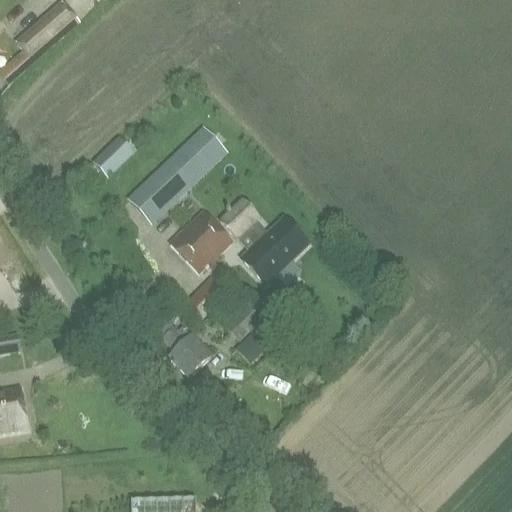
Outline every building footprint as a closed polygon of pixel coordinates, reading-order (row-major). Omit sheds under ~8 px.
[(34,67),(79,27),(61,7),(16,47),(34,67)] [(128,203),(151,227),(178,201),(179,201),(227,156),(203,131),(155,176),(155,177),(128,203)] [(106,180),(124,164),(110,148),(92,165),(106,180)] [(241,263),(264,287),(307,247),(284,222),(268,238),(255,224),(259,221),(242,203),(219,224),(236,242),(248,232),(260,245),(241,263)] [(199,277),(232,244),(203,215),(170,247),(199,277)] [(212,283),(183,311),(197,324),(225,296),(212,283)] [(248,308),(225,329),(238,343),(257,326),(261,322),(248,308)] [(257,338),(239,355),(252,368),(270,352),(269,351),(285,336),(274,324),(258,339),(257,338)] [(169,361),(189,381),(211,360),(182,330),(177,335),(174,332),(162,342),(175,355),(169,361)] [(0,357),(20,355),(18,338),(0,340),(0,357)] [(0,393),(0,436),(27,432),(20,390),(0,393)] [(196,511),(196,501),(129,503),(129,511),(196,511)]
